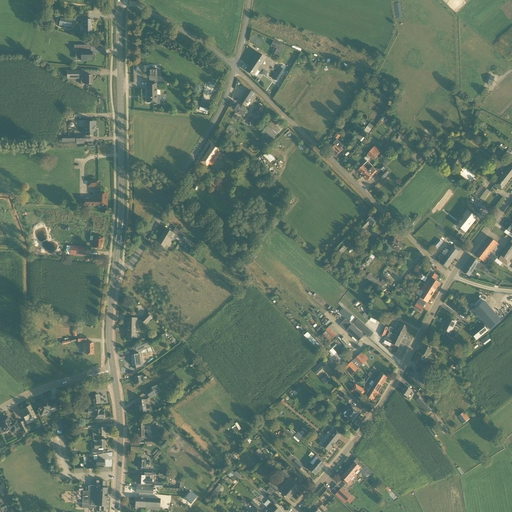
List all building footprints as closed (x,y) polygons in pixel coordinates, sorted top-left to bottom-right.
[(59,25),(71,28),(72,20),(60,17),(59,25)] [(87,35),(92,35),(91,20),(83,20),(83,25),(84,35),(87,35)] [(272,44),(271,46),(276,49),(275,51),(274,53),(273,55),(279,58),(280,56),(281,53),(282,51),(283,49),(284,47),(278,44),(273,42),(272,44)] [(85,46),(74,46),(74,50),(78,50),(78,56),(81,56),(81,62),(87,62),(87,60),(91,60),(91,57),(92,57),(92,53),(91,53),(91,52),(86,52),(85,46)] [(288,50),(285,56),(294,60),(297,54),(288,50)] [(258,53),(246,71),(253,76),(256,72),(257,70),(260,72),(262,69),(263,67),(260,65),(265,58),(262,56),(258,53)] [(277,81),(283,70),(280,68),(278,67),(272,78),(277,81)] [(148,72),(147,72),(147,75),(148,75),(148,77),(149,77),(157,77),(156,69),(153,69),(148,69),(148,72)] [(81,78),(81,85),(87,85),(92,85),(92,76),(87,76),(85,76),(81,76),(81,78)] [(153,104),(157,104),(157,85),(165,84),(165,79),(165,76),(161,77),(157,77),(149,77),(149,83),(147,83),(147,103),(153,103),(153,104)] [(248,109),(254,99),(257,95),(247,89),(239,102),(248,109)] [(233,110),(238,113),(243,116),(246,118),(249,112),(247,110),(242,107),(237,104),(233,110)] [(255,116),(262,108),(258,105),(251,113),(255,116)] [(268,141),(279,130),(270,121),(259,132),(268,141)] [(84,127),(84,136),(93,135),(93,131),(95,131),(94,122),(86,122),(86,127),(84,127)] [(371,129),(367,126),(360,135),(365,138),(371,129)] [(76,136),(76,137),(76,144),(84,144),(84,142),(86,142),(86,137),(86,136),(76,136)] [(341,151),(340,150),(342,148),(343,146),(337,140),(333,144),(335,146),(330,151),(336,157),(340,153),(341,151)] [(220,148),(217,146),(213,143),(200,162),(203,164),(201,167),(205,170),(220,148)] [(511,151),(501,145),(498,150),(511,158),(511,151)] [(375,146),(367,155),(371,159),(373,161),(381,152),(375,146)] [(456,157),(452,162),(448,159),(443,166),(451,173),(457,166),(460,168),(464,163),(456,157)] [(511,177),(511,161),(500,177),(501,177),(496,184),(499,187),(503,190),(511,177)] [(358,171),(363,176),(372,166),(367,162),(361,167),(358,171)] [(372,166),(363,176),(368,181),(371,177),(375,173),(379,177),(383,172),(381,170),(378,170),(377,169),(375,169),(372,166)] [(382,180),(391,171),(388,168),(386,170),(383,172),(379,177),(382,180)] [(226,184),(233,176),(228,172),(222,180),(226,184)] [(212,178),(207,185),(221,197),(227,190),(212,178)] [(490,192),(486,189),(481,186),(475,194),(479,198),(483,201),(490,192)] [(451,190),(437,207),(442,212),(456,195),(451,190)] [(84,200),(79,200),(79,206),(84,206),(106,206),(106,194),(98,194),(98,200),(84,200)] [(464,217),(456,227),(460,230),(459,231),(464,234),(473,223),(479,216),(477,215),(478,215),(471,209),(464,217)] [(365,229),(370,224),(372,226),(377,221),(372,215),(366,221),(367,221),(362,226),(356,231),(360,237),(367,230),(365,229)] [(413,226),(420,217),(417,215),(413,221),(411,224),(413,226)] [(162,234),(173,241),(174,239),(170,236),(172,232),(166,229),(162,234)] [(202,229),(197,234),(201,238),(203,236),(206,233),(202,229)] [(159,245),(158,246),(163,249),(166,251),(168,246),(169,247),(171,244),(172,242),(173,241),(162,234),(157,243),(159,245)] [(93,236),(92,248),(96,248),(101,249),(102,244),(103,244),(104,238),(102,237),(97,237),(93,236)] [(397,252),(400,250),(404,246),(394,237),(388,243),(397,252)] [(346,239),(332,254),(336,258),(338,256),(339,256),(346,248),(343,245),(344,244),(345,244),(349,240),(347,238),(346,240),(346,239)] [(489,256),(490,257),(495,261),(496,259),(497,258),(491,253),(498,244),(494,241),(490,238),(476,256),(480,259),(484,263),(485,261),(489,256)] [(439,239),(433,246),(437,249),(443,243),(439,239)] [(511,257),(511,243),(510,242),(498,260),(507,265),(511,257)] [(462,249),(458,246),(455,243),(443,259),(440,263),(447,269),(462,249)] [(86,248),(67,247),(66,255),(86,257),(86,248)] [(372,254),(364,265),(367,267),(375,256),(372,254)] [(472,272),(476,266),(478,268),(481,263),(478,262),(479,261),(473,258),(464,273),(469,276),(472,272)] [(361,273),(380,290),(387,282),(383,279),(380,282),(366,270),(365,271),(363,270),(361,273)] [(425,283),(428,285),(428,286),(435,290),(440,283),(435,280),(438,276),(432,272),(427,280),(425,283)] [(425,283),(421,290),(424,292),(420,298),(427,303),(435,290),(428,286),(428,285),(425,283)] [(467,298),(463,303),(469,307),(472,303),(472,302),(467,298)] [(485,301),(474,311),(490,329),(501,320),(485,301)] [(417,304),(414,307),(421,312),(423,308),(417,304)] [(153,316),(149,312),(147,314),(140,320),(145,325),(152,319),(152,318),(153,316)] [(126,338),(136,338),(137,334),(135,334),(135,326),(137,327),(137,318),(127,318),(127,329),(127,332),(126,338)] [(368,336),(371,332),(357,319),(356,319),(354,318),(351,321),(353,323),(368,336)] [(449,318),(442,330),(447,332),(448,333),(447,335),(453,338),(457,331),(453,329),(456,322),(453,320),(449,318)] [(340,325),(351,335),(359,341),(364,335),(357,329),(345,319),(340,325)] [(399,329),(398,331),(405,334),(408,327),(404,325),(401,324),(397,322),(395,327),(399,329)] [(470,333),(475,339),(477,341),(488,331),(486,329),(482,324),(470,333)] [(395,335),(402,339),(405,334),(398,331),(390,327),(388,331),(390,331),(389,334),(392,336),(395,337),(395,335)] [(326,331),(321,336),(329,345),(334,340),(326,331)] [(307,332),(304,335),(317,349),(320,346),(307,332)] [(391,344),(398,347),(402,339),(395,335),(395,337),(392,336),(389,334),(387,337),(386,336),(384,340),(391,343),(391,344)] [(487,336),(481,340),(485,345),(491,340),(487,336)] [(136,370),(136,369),(142,366),(142,365),(140,354),(139,351),(145,349),(146,349),(146,348),(150,347),(147,342),(148,342),(148,341),(132,348),(133,349),(134,349),(136,351),(134,352),(133,352),(134,355),(130,355),(132,366),(135,366),(136,370)] [(432,350),(433,350),(434,347),(431,345),(427,343),(425,346),(421,354),(423,355),(421,358),(426,361),(427,359),(433,362),(435,358),(429,355),(432,350)] [(333,364),(338,360),(340,362),(343,359),(339,355),(336,353),(332,348),(329,352),(331,354),(329,355),(331,357),(329,359),(333,364)] [(361,365),(365,362),(359,355),(355,359),(361,365)] [(312,370),(308,374),(313,378),(316,375),(328,364),(323,360),(312,370)] [(348,365),(355,372),(358,368),(352,362),(348,365)] [(355,372),(348,365),(345,368),(351,375),(355,372)] [(375,370),(373,374),(370,372),(368,375),(369,377),(382,386),(382,385),(383,386),(384,383),(386,380),(387,377),(375,370)] [(431,374),(428,372),(424,370),(418,381),(425,385),(431,374)] [(135,384),(140,384),(142,383),(142,379),(146,379),(146,375),(134,377),(135,384)] [(367,383),(368,384),(369,385),(372,386),(371,387),(375,390),(378,392),(382,386),(369,377),(366,382),(367,383)] [(365,390),(368,392),(368,393),(375,397),(377,394),(378,392),(375,390),(371,387),(372,386),(369,385),(368,384),(367,383),(366,382),(364,381),(361,382),(360,383),(360,385),(362,385),(364,385),(364,387),(363,389),(365,390)] [(356,384),(352,391),(362,397),(363,395),(366,396),(373,401),(375,398),(375,397),(368,393),(368,392),(365,390),(356,385),(356,384)] [(156,395),(161,391),(156,385),(145,392),(149,398),(155,394),(156,395)] [(406,386),(401,393),(406,396),(405,398),(410,401),(414,394),(412,390),(410,389),(406,386)] [(82,394),(82,400),(88,399),(89,404),(95,403),(100,403),(100,402),(99,395),(92,396),(91,393),(82,394)] [(344,394),(342,397),(349,403),(352,400),(344,394)] [(421,395),(416,400),(428,413),(433,408),(421,395)] [(41,403),(37,405),(39,408),(41,414),(42,417),(52,413),(50,410),(57,407),(57,405),(55,400),(50,402),(49,400),(48,397),(40,400),(41,403)] [(139,412),(142,412),(143,413),(145,412),(146,411),(150,410),(149,407),(145,408),(144,400),(143,400),(142,400),(141,400),(137,401),(139,412)] [(341,412),(339,415),(344,421),(346,418),(347,419),(348,418),(352,421),(359,413),(354,409),(355,408),(351,404),(348,407),(351,410),(349,413),(347,412),(345,415),(341,412)] [(32,410),(30,405),(23,409),(25,413),(22,414),(24,419),(25,421),(28,419),(28,420),(35,416),(32,410)] [(88,414),(92,414),(92,415),(95,415),(95,419),(99,419),(104,419),(104,412),(100,412),(100,410),(95,410),(95,407),(92,407),(88,407),(88,409),(84,409),(84,410),(83,410),(83,414),(88,414)] [(457,417),(463,424),(469,419),(464,412),(457,417)] [(0,422),(2,427),(0,428),(0,431),(1,434),(5,432),(11,429),(12,433),(19,429),(18,427),(16,422),(11,424),(8,417),(4,419),(4,420),(0,422)] [(61,421),(53,425),(54,429),(64,431),(61,421)] [(27,431),(22,422),(19,424),(23,433),(27,431)] [(143,424),(137,424),(138,430),(138,437),(138,441),(143,440),(143,439),(147,439),(147,437),(147,430),(144,430),(144,429),(144,426),(143,425),(143,424)] [(98,439),(98,436),(100,436),(105,436),(105,428),(100,428),(99,428),(97,428),(97,433),(94,433),(93,433),(93,439),(98,439)] [(178,433),(173,429),(169,433),(176,439),(178,437),(177,435),(178,433)] [(328,452),(333,446),(334,444),(335,444),(343,434),(336,429),(322,447),(328,452)] [(294,436),(300,441),(306,434),(301,430),(300,431),(299,431),(294,436)] [(100,440),(98,440),(98,443),(96,443),(94,443),(94,445),(94,448),(92,448),(92,453),(93,453),(99,453),(99,450),(99,449),(100,449),(105,449),(105,440),(100,440)] [(258,457),(262,454),(258,449),(254,452),(258,457)] [(303,466),(296,459),(290,454),(287,457),(293,463),(292,463),(299,470),(303,466)] [(86,466),(93,466),(99,466),(104,466),(104,460),(93,460),(93,456),(86,457),(86,466)] [(138,460),(138,468),(143,468),(144,468),(146,468),(147,464),(149,465),(149,461),(145,461),(143,461),(138,460)] [(318,460),(309,469),(315,475),(324,465),(318,460)] [(357,475),(359,476),(361,473),(364,476),(369,470),(364,465),(360,462),(358,465),(354,462),(349,468),(357,475)] [(357,475),(349,468),(348,470),(341,477),(344,480),(343,482),(347,485),(348,486),(357,475)] [(290,475),(286,471),(284,470),(282,473),(288,478),(290,475)] [(237,471),(233,474),(239,479),(242,476),(237,471)] [(233,482),(236,478),(234,476),(234,475),(230,472),(227,474),(229,476),(231,478),(230,480),(233,482)] [(136,480),(136,482),(137,483),(142,484),(144,484),(152,484),(152,475),(144,475),(144,476),(142,476),(137,476),(137,479),(136,480)] [(288,479),(284,484),(294,493),(299,488),(288,479)] [(83,491),(82,508),(92,509),(97,509),(97,506),(106,507),(107,488),(105,488),(105,481),(100,481),(94,480),(93,486),(88,486),(88,487),(86,487),(85,491),(83,491)] [(273,495),(276,492),(278,489),(272,483),(270,482),(267,485),(270,486),(270,487),(268,490),(273,495)] [(289,499),(294,493),(284,484),(279,489),(280,490),(289,499)] [(351,497),(341,488),(337,493),(347,501),(351,497)] [(218,492),(215,490),(208,499),(210,501),(215,496),(216,497),(219,494),(218,492)] [(184,497),(190,502),(196,496),(190,491),(184,497)] [(266,507),(271,511),(281,511),(282,511),(281,511),(274,505),(276,502),(277,503),(278,503),(270,495),(267,498),(271,502),(266,507)] [(241,497),(239,500),(244,505),(247,502),(241,497)] [(160,499),(141,498),(136,498),(135,509),(159,510),(160,499)] [(257,511),(260,508),(252,501),(250,504),(257,511)]
